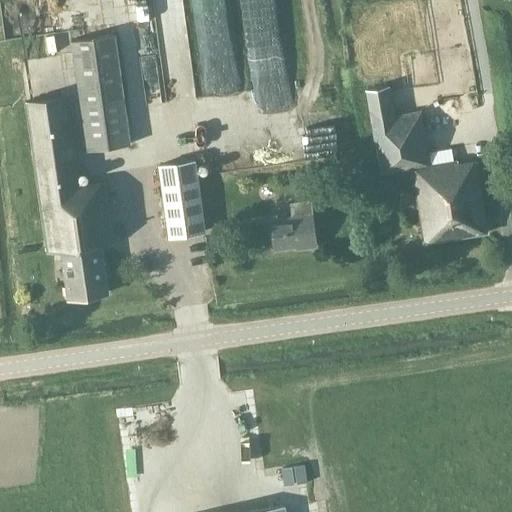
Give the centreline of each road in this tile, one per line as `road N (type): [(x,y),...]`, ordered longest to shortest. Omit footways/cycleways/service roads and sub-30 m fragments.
road 1 (tertiary): [(0,375),(511,300)]
road 2 (unknown): [(511,246),(473,0)]
